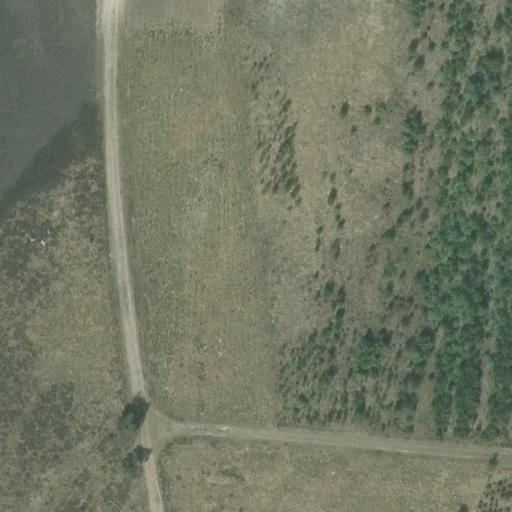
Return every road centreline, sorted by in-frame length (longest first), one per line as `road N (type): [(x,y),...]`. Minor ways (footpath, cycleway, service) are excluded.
road 1 (track): [(134,432),(107,202),(104,0)]
road 2 (track): [(134,432),(511,460)]
road 3 (track): [(511,289),(500,460)]
